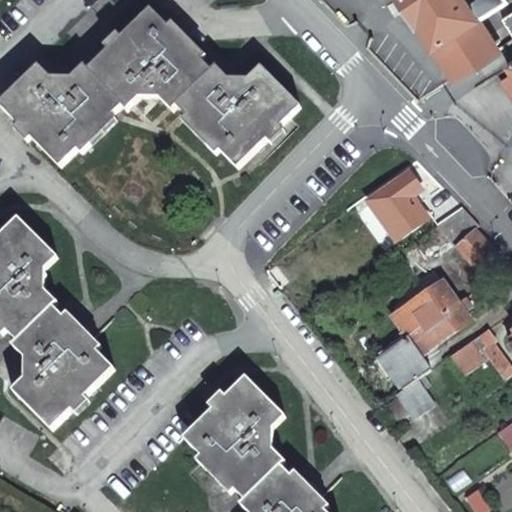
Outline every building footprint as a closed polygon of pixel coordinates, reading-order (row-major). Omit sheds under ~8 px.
[(404,0),(454,78),(498,50),(479,19),(508,0),(404,0)] [(3,106),(65,169),(126,110),(130,114),(154,91),(176,114),(181,110),(242,172),(305,110),(265,69),(242,91),(230,79),(225,84),(217,83),(211,76),(215,72),(155,11),(92,71),(97,77),(91,83),(83,82),(78,77),(66,90),(43,67),(3,106)] [(511,72),(501,80),(511,96),(511,72)] [(409,172),(369,200),(397,242),(428,220),(413,197),(422,191),(409,172)] [(427,211),(437,227),(464,208),(450,193),(427,211)] [(475,229),(480,225),(464,208),(437,227),(456,247),(475,229)] [(16,392),(56,433),(120,371),(59,309),(64,305),(41,281),(63,259),(24,219),(0,242),(0,321),(18,341),(20,344),(17,347),(39,369),(38,372),(16,392)] [(475,229),(456,247),(483,277),(503,259),(475,229)] [(395,317),(409,336),(460,301),(445,280),(395,317)] [(416,379),(430,369),(421,355),(473,321),(466,311),(473,307),(465,297),(460,301),(409,336),(380,356),(402,389),(416,379)] [(511,374),(511,366),(487,330),(451,355),(463,372),(488,355),(505,379),(511,374)] [(251,378),(187,440),(247,502),(244,506),(249,511),(327,511),(286,468),(290,464),(267,441),(290,419),(251,378)] [(432,403),(416,379),(402,389),(396,393),(412,417),(432,403)] [(511,420),(487,438),(503,461),(511,455),(511,420)]
